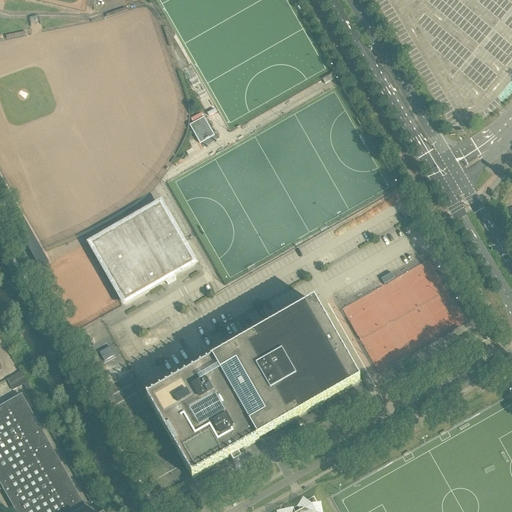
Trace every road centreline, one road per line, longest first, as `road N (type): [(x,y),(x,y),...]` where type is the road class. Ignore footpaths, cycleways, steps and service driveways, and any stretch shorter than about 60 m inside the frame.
road 1 (residential): [(234,511),(511,353)]
road 2 (secondary): [(330,0),(439,182)]
road 3 (secondary): [(456,172),(352,0)]
road 4 (secondary): [(439,182),(511,305)]
